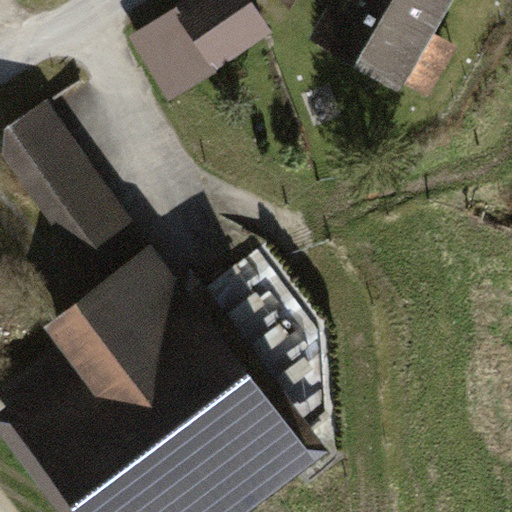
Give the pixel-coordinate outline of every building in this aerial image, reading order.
[(246,0),(203,0),(180,15),(210,62),(264,27),(246,0)] [(344,0),(324,36),(427,95),(457,42),(423,22),(435,0),(344,0)] [(210,62),(180,15),(139,41),(169,88),(210,62)] [(61,135),(63,134),(42,103),(6,128),(4,154),(13,168),(61,135)] [(186,302),(61,135),(13,168),(21,179),(19,179),(67,243),(104,294),(58,328),(91,373),(186,302)] [(104,294),(67,243),(21,277),(58,328),(104,294)] [(91,373),(25,422),(91,511),(202,511),(293,445),(186,302),(91,373)]
